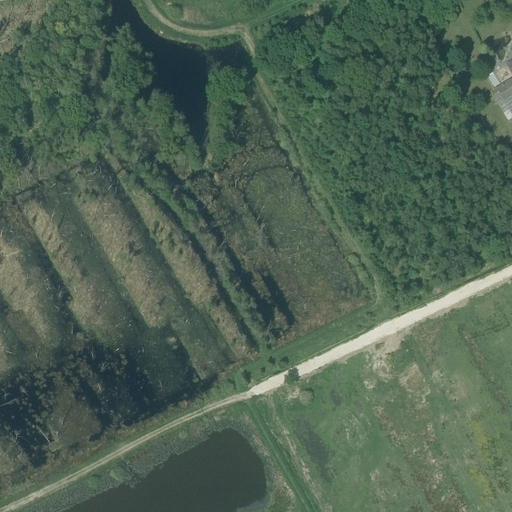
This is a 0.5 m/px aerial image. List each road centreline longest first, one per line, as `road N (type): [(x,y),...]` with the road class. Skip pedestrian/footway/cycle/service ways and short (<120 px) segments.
road 1 (track): [(244,398),(511,271)]
road 2 (track): [(1,511),(220,402),(244,398)]
